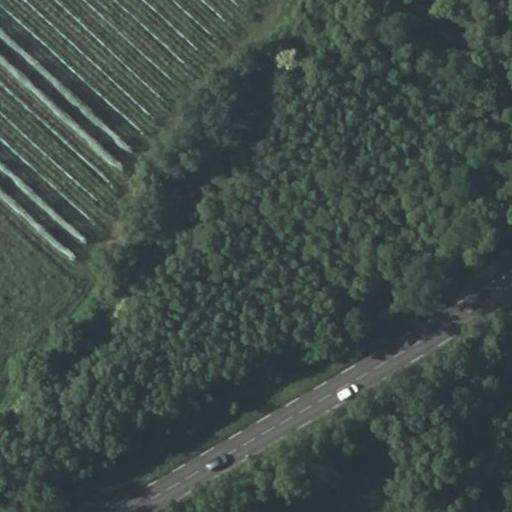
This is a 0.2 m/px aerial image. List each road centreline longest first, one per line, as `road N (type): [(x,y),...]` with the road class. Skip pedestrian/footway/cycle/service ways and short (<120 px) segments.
road 1 (tertiary): [(129,511),(511,283)]
road 2 (track): [(391,0),(511,96)]
